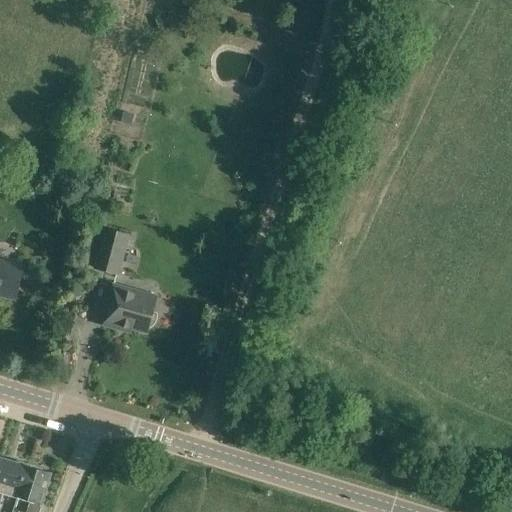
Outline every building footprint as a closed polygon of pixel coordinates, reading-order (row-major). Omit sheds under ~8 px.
[(123,112),(120,123),(130,126),(133,115),(123,112)] [(128,237),(105,231),(95,270),(118,275),(128,237)] [(0,262),(0,295),(14,299),(22,268),(0,262)] [(130,332),(131,328),(147,332),(148,329),(149,328),(151,327),(153,326),(155,323),(157,319),(158,317),(158,316),(158,315),(152,313),(157,297),(114,285),(103,324),(130,332)] [(0,469),(0,507),(4,494),(17,498),(27,466),(3,459),(0,469)] [(50,473),(27,466),(17,498),(30,502),(26,511),(39,511),(47,488),(45,487),(50,473)]
